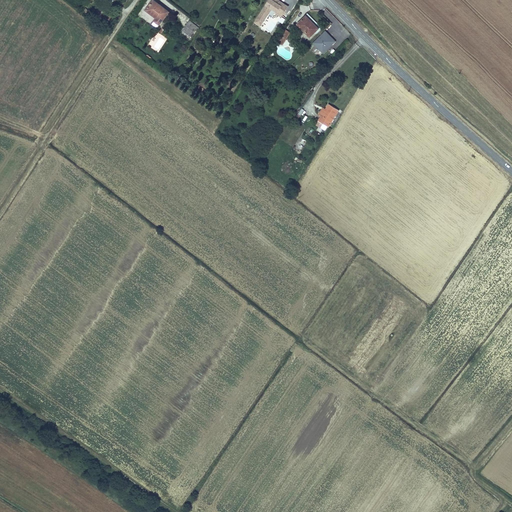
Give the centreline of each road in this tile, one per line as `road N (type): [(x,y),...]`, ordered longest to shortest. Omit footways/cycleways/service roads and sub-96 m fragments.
road 1 (tertiary): [(329,0),(511,171)]
road 2 (track): [(0,207),(119,19)]
road 3 (track): [(176,511),(0,390)]
road 4 (track): [(511,423),(470,471),(507,503),(500,511)]
